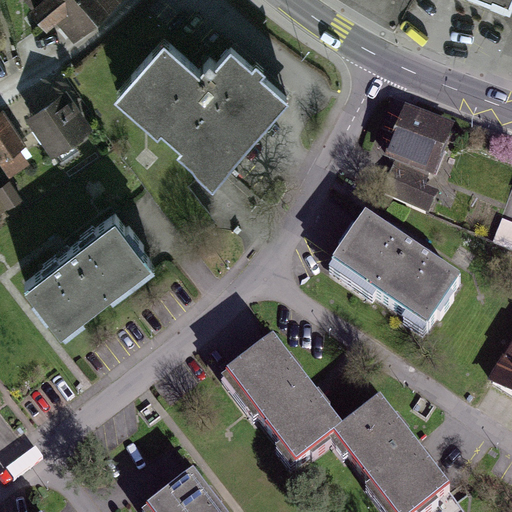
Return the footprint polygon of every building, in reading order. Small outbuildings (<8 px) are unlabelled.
[(114,0),(41,0),(72,36),(114,0)] [(201,68),(163,35),(115,88),(210,173),(288,86),(231,35),(201,68)] [(65,97),(23,126),(48,163),(90,134),(65,97)] [(6,115),(0,118),(0,176),(6,184),(27,170),(19,159),(31,151),(6,115)] [(441,141),(398,122),(377,170),(393,176),(384,197),(427,216),(435,198),(419,191),(441,141)] [(118,209),(24,281),(62,329),(156,257),(118,209)] [(511,232),(503,229),(496,249),(511,254),(511,232)] [(452,295),(355,232),(323,283),(420,345),(452,295)] [(348,428),(279,337),(226,377),(297,471),(340,439),(395,511),(419,511),(447,491),(380,404),(348,428)] [(511,348),(483,396),(511,413),(511,348)] [(220,511),(194,478),(150,511),(220,511)]
